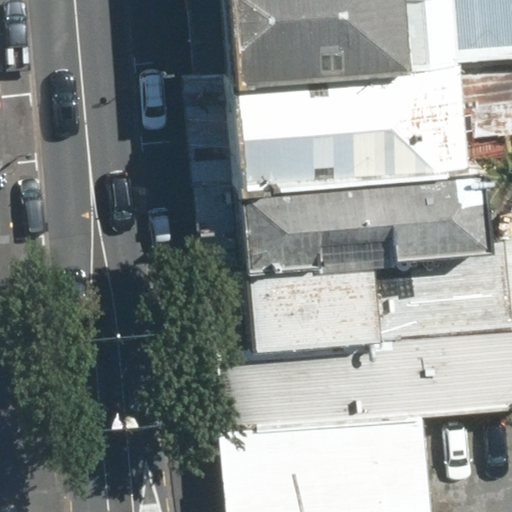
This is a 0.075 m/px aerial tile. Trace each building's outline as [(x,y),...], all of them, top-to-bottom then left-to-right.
[(511,0),(207,0),(212,62),(441,43),(511,36),(511,0)] [(212,62),(221,171),(450,149),(441,43),(212,62)] [(228,254),(469,234),(464,147),(450,149),(221,171),(228,254)] [(228,254),(235,335),(511,313),(511,186),(497,187),(500,231),(469,234),(228,254)] [(511,313),(235,335),(242,419),(414,405),(511,396),(511,313)] [(249,511),(422,511),(414,405),(242,419),(249,511)]
